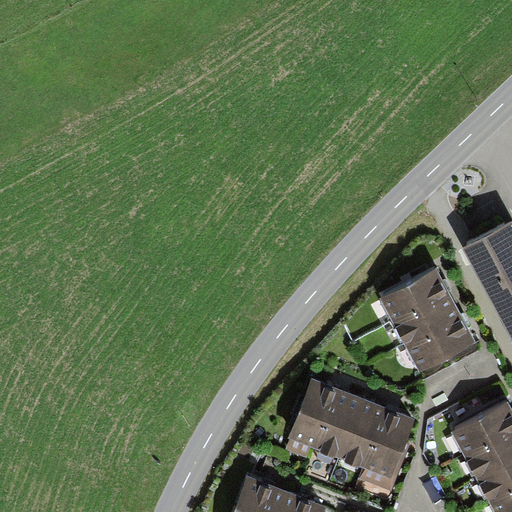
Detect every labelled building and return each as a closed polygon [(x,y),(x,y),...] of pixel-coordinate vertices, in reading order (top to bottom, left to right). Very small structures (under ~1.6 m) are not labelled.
[(511,237),(507,228),(471,247),(511,324),(511,237)] [(467,338),(430,268),(379,295),(416,365),(467,338)] [(406,422),(308,384),(286,441),(384,479),(406,422)] [(511,511),(511,422),(501,402),(447,432),(491,511),(511,511)] [(314,511),(317,504),(243,477),(230,511),(314,511)]
